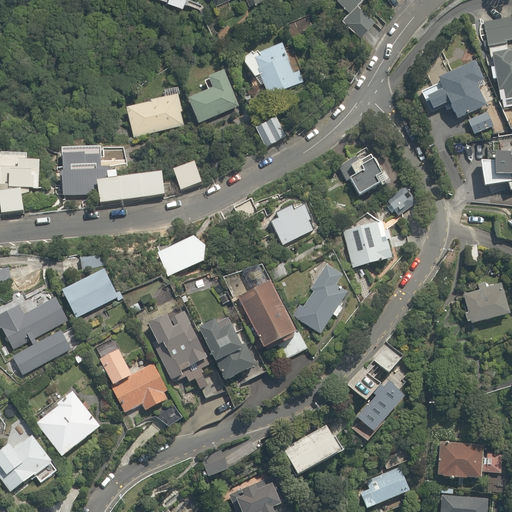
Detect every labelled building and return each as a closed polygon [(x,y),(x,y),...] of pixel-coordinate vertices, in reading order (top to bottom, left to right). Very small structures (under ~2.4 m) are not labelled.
[(339,0),(349,10),(359,0),(339,0)] [(359,5),(345,18),(362,35),(375,23),(359,5)] [(511,18),(484,24),(489,45),(511,40),(511,18)] [(281,45),(246,59),(254,79),(263,75),(271,96),(297,85),(281,45)] [(498,66),(492,67),(494,80),(500,79),(502,91),(505,90),(507,101),(511,100),(511,51),(496,54),(498,66)] [(450,103),(458,119),(488,104),(478,82),(484,80),(475,61),(439,78),(445,89),(429,96),(435,110),(450,103)] [(241,105),(226,70),(209,78),(212,87),(189,97),(200,123),(241,105)] [(125,108),(132,137),(186,124),(179,95),(125,108)] [(489,114),(470,123),(475,133),(494,124),(489,114)] [(277,119),(259,130),(267,148),(287,139),(277,119)] [(101,173),(101,147),(65,147),(65,170),(71,170),(71,176),(85,176),(85,174),(101,173)] [(355,199),(384,182),(366,150),(336,167),(355,199)] [(25,212),(25,196),(28,196),(29,189),(40,190),(43,161),(32,160),(32,154),(3,151),(0,181),(0,193),(3,194),(2,214),(25,212)] [(193,168),(171,177),(179,196),(201,188),(193,168)] [(100,180),(103,202),(166,195),(164,173),(100,180)] [(384,201),(397,219),(415,206),(402,188),(384,201)] [(251,200),(234,209),(240,222),(258,214),(251,200)] [(267,223),(282,248),(311,230),(307,222),(312,219),(302,203),(292,210),(288,203),(270,214),(273,219),(267,223)] [(343,230),(352,268),(391,258),(385,236),(378,238),(375,222),(343,230)] [(154,254),(166,279),(216,256),(190,238),(154,254)] [(478,246),(466,247),(467,267),(479,266),(478,246)] [(103,257),(81,257),(81,269),(103,269),(103,257)] [(291,317),(319,334),(346,292),(335,285),(342,274),(325,263),(308,290),(311,292),(302,308),(298,306),(291,317)] [(59,291),(75,318),(115,298),(100,269),(59,291)] [(269,279),(235,297),(261,347),(295,329),(269,279)] [(470,312),(466,314),(469,323),(473,322),(474,326),(511,314),(502,284),(465,296),(470,312)] [(0,314),(0,326),(13,349),(66,320),(53,296),(22,313),(18,305),(0,314)] [(140,323),(168,383),(183,375),(185,380),(191,377),(203,402),(227,391),(217,370),(200,378),(196,369),(208,364),(181,305),(140,323)] [(215,361),(224,380),(254,366),(243,344),(237,346),(227,325),(215,331),(209,320),(195,326),(211,360),(215,361)] [(384,345),(373,360),(392,373),(403,358),(384,345)] [(139,402),(142,410),(165,399),(162,393),(165,391),(151,363),(129,374),(117,349),(96,358),(121,411),(139,402)] [(382,386),(365,372),(351,388),(369,402),(382,386)] [(408,394),(391,379),(360,416),(377,431),(408,394)] [(34,424),(57,455),(95,426),(69,392),(55,403),(58,406),(34,424)] [(175,406),(156,416),(168,426),(181,419),(175,406)] [(286,448),(301,475),(343,451),(329,425),(286,448)] [(0,481),(8,491),(46,461),(29,439),(11,453),(5,446),(0,449),(0,481)] [(501,475),(502,455),(483,455),(483,445),(446,443),(445,448),(439,448),(438,477),(482,479),(482,474),(501,475)] [(202,459),(208,477),(230,469),(224,452),(202,459)] [(358,484),(367,507),(410,491),(401,467),(358,484)] [(230,497),(236,511),(279,511),(277,508),(288,503),(275,476),(230,497)] [(442,495),(440,511),(486,511),(488,498),(442,495)]
